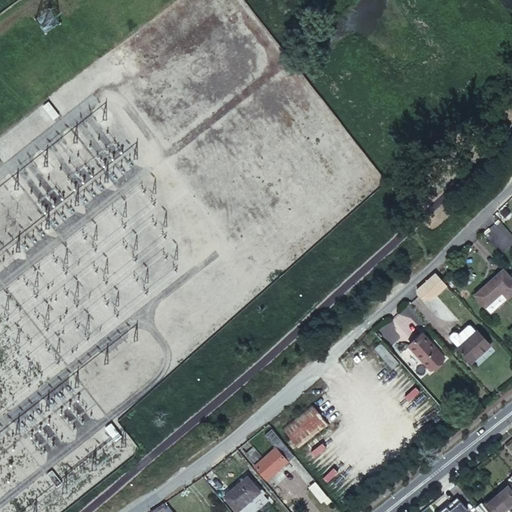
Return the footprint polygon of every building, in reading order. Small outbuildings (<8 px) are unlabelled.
[(59,116),(48,102),(42,107),(53,121),(59,116)] [(511,278),(504,268),(473,292),(485,305),(501,292),(506,297),(511,292),(511,278)] [(439,277),(433,270),(431,272),(424,279),(415,288),(415,291),(419,295),(432,296),(445,284),(444,282),(439,277)] [(457,347),(476,331),(469,323),(458,333),(454,329),(451,332),(448,335),(457,347)] [(457,347),(471,363),(490,347),(476,331),(457,347)] [(377,336),(374,332),(368,338),(371,341),(377,336)] [(421,334),(409,345),(430,370),(443,359),(421,334)] [(391,368),(398,363),(382,341),(374,347),(391,368)] [(310,405),(281,428),(297,449),(327,426),(310,405)] [(110,422),(105,426),(116,440),(121,436),(110,422)] [(272,428),(265,434),(276,447),(283,441),(272,428)] [(273,448),(253,465),(264,479),(284,463),(273,448)] [(51,469),(45,474),(57,487),(62,482),(51,469)] [(243,476),(225,492),(241,511),(247,511),(263,500),(243,476)] [(507,488),(494,499),(503,510),(504,511),(507,511),(511,508),(511,483),(510,481),(505,485),(507,488)] [(457,496),(438,511),(463,511),(467,508),(457,496)] [(494,499),(482,508),(480,508),(474,511),(504,511),(503,510),(494,499)]
